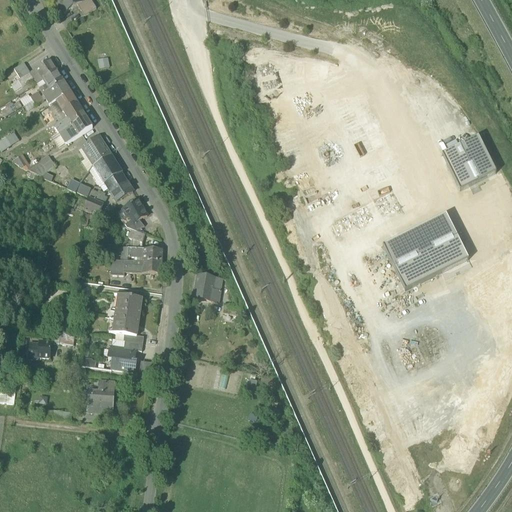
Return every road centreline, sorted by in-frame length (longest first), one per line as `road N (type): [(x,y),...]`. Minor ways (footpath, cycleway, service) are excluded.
road 1 (unclassified): [(144,511),(176,251),(27,0)]
road 2 (track): [(195,14),(217,117),(390,511)]
